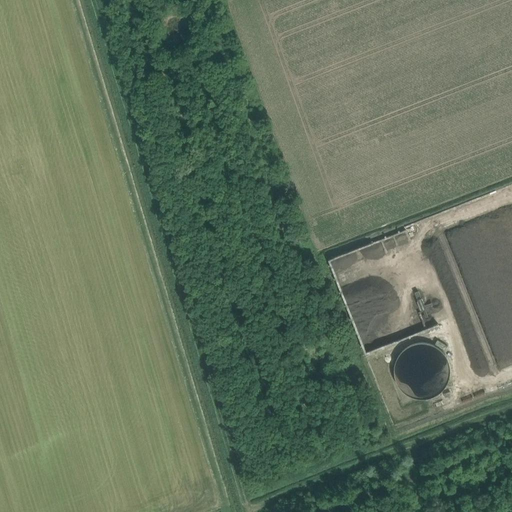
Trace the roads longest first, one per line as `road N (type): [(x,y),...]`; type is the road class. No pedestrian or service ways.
road 1 (track): [(240,498),(92,0)]
road 2 (track): [(511,392),(240,498)]
